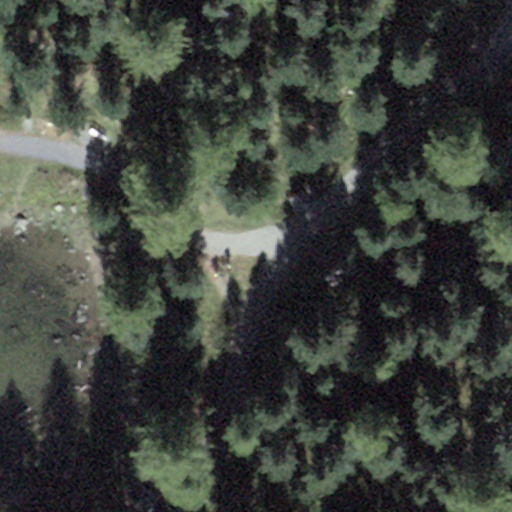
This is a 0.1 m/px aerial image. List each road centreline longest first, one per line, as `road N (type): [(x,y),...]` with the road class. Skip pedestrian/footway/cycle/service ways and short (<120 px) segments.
road 1 (track): [(511,37),(245,274)]
road 2 (track): [(0,142),(124,169),(169,198),(245,274)]
road 3 (track): [(170,511),(215,452),(237,376),(245,274)]
